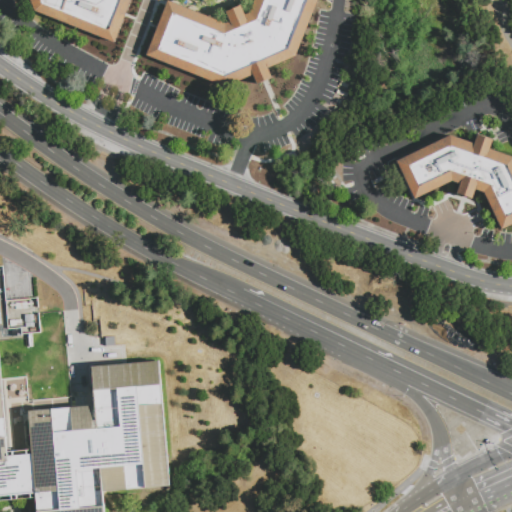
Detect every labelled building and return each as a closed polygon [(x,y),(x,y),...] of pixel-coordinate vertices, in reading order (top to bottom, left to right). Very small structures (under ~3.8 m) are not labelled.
[(131,0),(114,43),(36,13),(30,0),(131,0)] [(167,2),(225,23),(230,21),(226,12),(241,6),(247,18),(254,0),(317,0),(296,56),(268,68),(272,80),(256,86),(252,76),(226,87),(146,55),(167,2)] [(501,90),(497,83),(501,81),(505,89),(501,90)] [(415,199),(397,161),(450,135),(474,143),(478,134),(493,139),(490,149),(511,156),(511,224),(502,229),(484,192),(476,189),(472,200),(457,194),(460,185),(452,181),(415,199)] [(6,301),(36,299),(38,313),(39,334),(9,337),(6,301)] [(29,412),(73,408),(95,406),(92,367),(159,362),(170,486),(103,492),(105,511),(37,511),(36,498),(32,450),(29,412)] [(0,366),(7,452),(8,463),(0,463),(0,366)] [(32,450),(36,498),(13,500),(0,500),(0,463),(8,463),(7,452),(32,450)]
